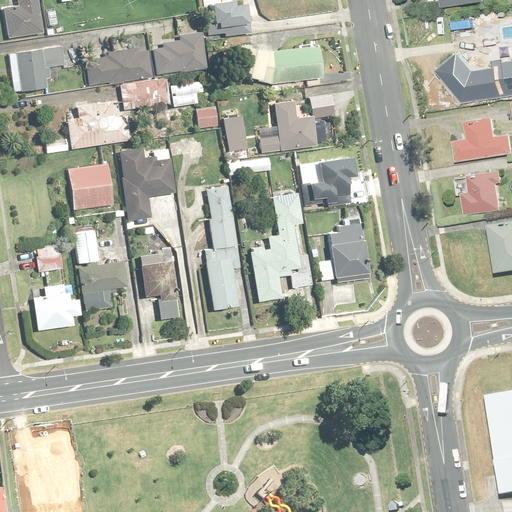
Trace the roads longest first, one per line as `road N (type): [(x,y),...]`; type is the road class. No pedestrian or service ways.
road 1 (tertiary): [(2,398),(397,341)]
road 2 (residential): [(370,0),(426,301)]
road 3 (residential): [(431,362),(453,511)]
